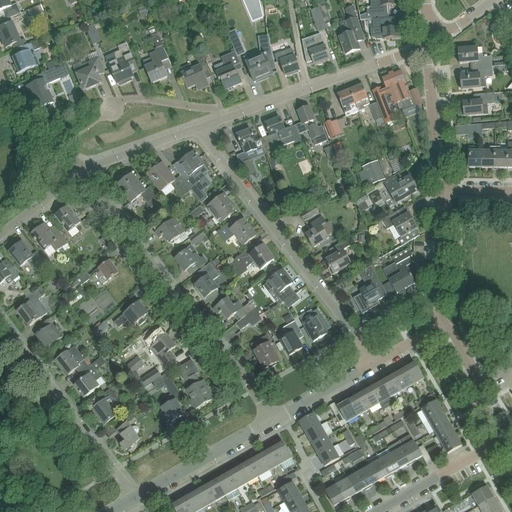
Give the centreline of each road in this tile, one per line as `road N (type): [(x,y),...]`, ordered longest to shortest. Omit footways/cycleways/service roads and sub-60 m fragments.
road 1 (residential): [(279,415),(83,168)]
road 2 (residential): [(373,359),(200,123)]
road 3 (residential): [(136,497),(0,318)]
road 4 (residential): [(222,115),(427,37)]
road 5 (residential): [(136,497),(279,415)]
road 6 (tertiary): [(436,188),(427,37)]
road 7 (residential): [(378,511),(505,439)]
road 8 (tertiary): [(440,325),(436,188)]
road 9 (tertiary): [(505,439),(440,325)]
road 10 (residential): [(83,168),(200,123)]
road 11 (residential): [(222,115),(184,97),(104,106)]
